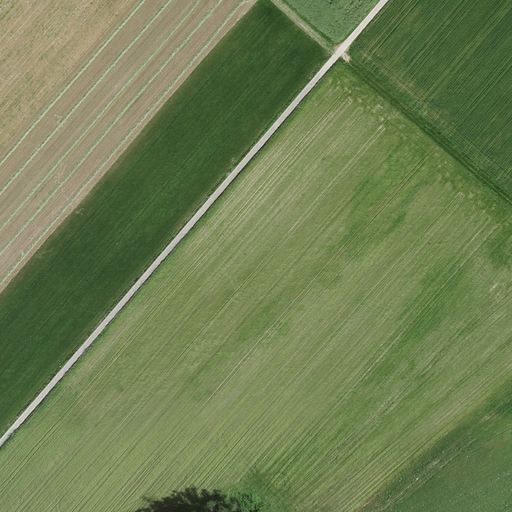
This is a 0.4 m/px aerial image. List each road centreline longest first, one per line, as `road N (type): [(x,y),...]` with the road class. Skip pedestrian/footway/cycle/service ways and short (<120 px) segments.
road 1 (track): [(0,453),(382,0)]
road 2 (track): [(511,203),(280,0)]
